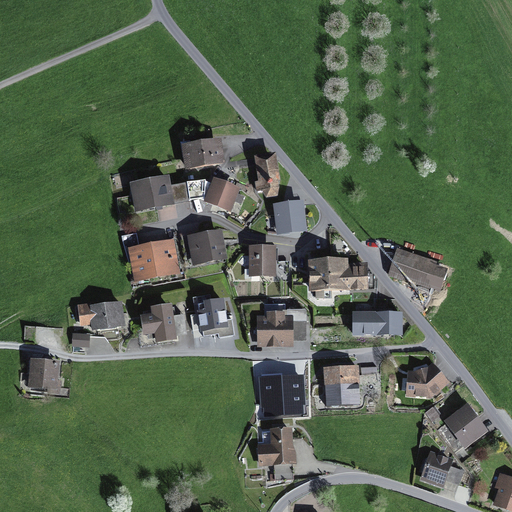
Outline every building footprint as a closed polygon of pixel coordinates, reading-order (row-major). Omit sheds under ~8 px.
[(185,169),(220,164),(216,141),(182,146),(185,169)] [(276,189),(276,165),(257,165),(258,190),(276,189)] [(241,185),(216,176),(207,202),(231,211),(241,185)] [(167,177),(127,184),(131,207),(171,200),(167,177)] [(187,226),(192,263),(226,259),(221,222),(187,226)] [(126,231),(132,281),(177,275),(170,225),(126,231)] [(345,238),(303,238),(303,291),(367,291),(367,272),(346,272),(345,238)] [(247,246),(247,277),(274,278),(274,246),(247,246)] [(401,254),(392,279),(441,296),(450,270),(401,254)] [(125,331),(122,304),(90,307),(91,313),(79,314),(80,327),(91,326),(92,335),(125,331)] [(184,342),(178,307),(152,311),(153,319),(140,321),(143,338),(155,336),(157,346),(184,342)] [(259,311),(258,344),(295,345),(297,312),(259,311)] [(352,338),(403,338),(403,315),(352,315),(352,338)] [(191,329),(193,345),(217,343),(216,327),(191,329)] [(72,348),(89,348),(90,336),(73,336),(72,348)] [(64,361),(34,359),(32,386),(63,387),(64,361)] [(428,397),(446,382),(432,362),(420,370),(402,370),(403,396),(428,397)] [(360,364),(325,365),(326,405),(361,404),(360,364)] [(470,407),(445,423),(463,450),(488,433),(470,407)] [(293,470),(293,432),(273,432),(273,452),(259,452),(259,470),(293,470)] [(434,447),(419,478),(441,488),(456,457),(434,447)] [(511,478),(502,475),(492,503),(511,510),(511,478)]
